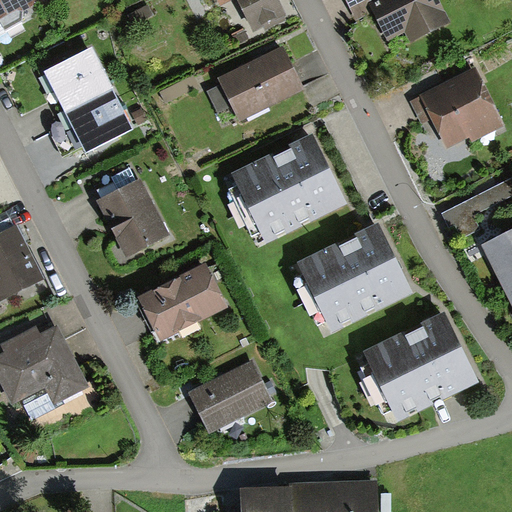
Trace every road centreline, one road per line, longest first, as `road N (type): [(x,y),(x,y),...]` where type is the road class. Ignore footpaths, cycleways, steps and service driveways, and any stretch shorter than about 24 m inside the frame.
road 1 (residential): [(308,0),(434,248),(511,370)]
road 2 (residential): [(0,129),(155,433),(163,478)]
road 3 (residential): [(163,478),(329,463),(511,419)]
road 4 (residential): [(0,499),(34,482),(163,478)]
